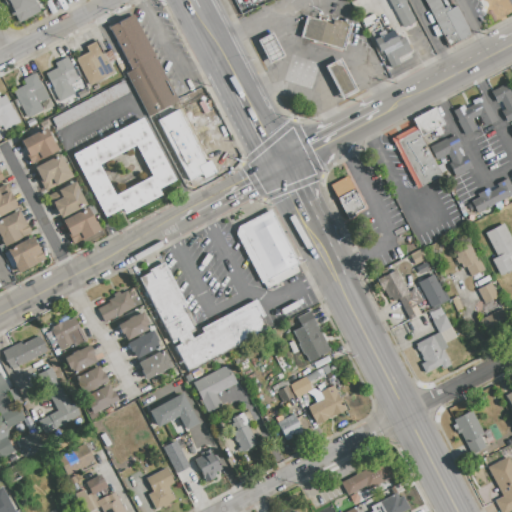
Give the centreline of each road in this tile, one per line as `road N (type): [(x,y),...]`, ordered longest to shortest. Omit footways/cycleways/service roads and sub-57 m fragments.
road 1 (residential): [(511,357),(219,511)]
road 2 (tertiary): [(457,511),(325,256)]
road 3 (tertiary): [(177,219),(0,313)]
road 4 (residential): [(4,146),(72,275)]
road 5 (residential): [(72,275),(131,395)]
road 6 (residential): [(109,0),(0,58)]
